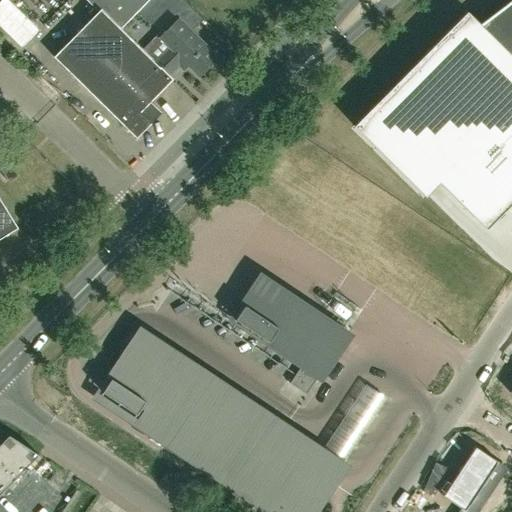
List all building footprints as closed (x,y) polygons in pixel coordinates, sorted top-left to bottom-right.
[(81,0),(96,14),(52,57),(136,139),(152,123),(140,112),(172,79),(168,75),(145,53),(121,29),(149,0),(81,0)] [(511,0),(480,24),(511,56),(511,0)] [(353,126),(425,197),(439,183),(486,229),(511,202),(511,56),(480,24),(467,12),(353,126)] [(149,49),(145,53),(168,75),(183,60),(199,76),(217,57),(178,19),(166,32),(163,29),(158,34),(161,37),(149,49)] [(19,177),(10,162),(0,167),(9,183),(19,177)] [(0,239),(18,228),(0,199),(0,239)] [(292,362),(300,368),(301,367),(318,378),(319,376),(329,362),(332,357),(344,339),(260,283),(247,302),(235,320),(294,359),(292,362)] [(331,482),(131,349),(117,370),(102,392),(282,511),(311,511),(318,503),(331,482)] [(300,368),(290,383),(307,395),(318,378),(301,367),(300,368)] [(0,494),(24,471),(23,471),(38,455),(9,435),(0,444),(0,494)] [(475,446),(442,496),(461,508),(458,511),(479,511),(500,480),(490,473),(498,462),(475,446)]
